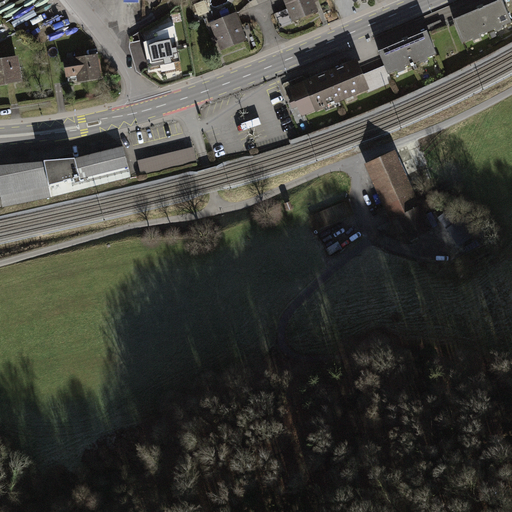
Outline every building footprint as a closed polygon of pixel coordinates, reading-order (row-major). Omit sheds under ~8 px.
[(123,0),(123,10),(138,11),(138,0),(123,0)] [(313,0),(282,0),(293,26),(320,15),(313,0)] [(511,27),(511,23),(504,3),(455,23),(464,47),(511,27)] [(212,27),(223,55),(249,45),(238,16),(212,27)] [(171,62),(169,52),(176,50),(172,27),(154,30),(156,40),(142,43),(147,67),(171,62)] [(439,60),(428,34),(380,54),(390,80),(439,60)] [(79,86),(103,82),(99,59),(66,64),(69,81),(78,80),(79,86)] [(20,60),(0,63),(0,89),(24,86),(20,60)] [(372,94),(359,63),(290,91),(303,122),(372,94)] [(0,165),(0,189),(4,207),(132,177),(125,146),(60,161),(0,165)] [(194,147),(138,160),(141,174),(197,162),(194,147)] [(392,225),(399,222),(421,212),(423,211),(397,155),(366,169),(392,225)] [(290,201),(284,203),(287,210),(293,208),(290,201)] [(348,201),(311,216),(317,231),(354,216),(348,201)] [(399,222),(410,245),(432,235),(421,212),(399,222)]
